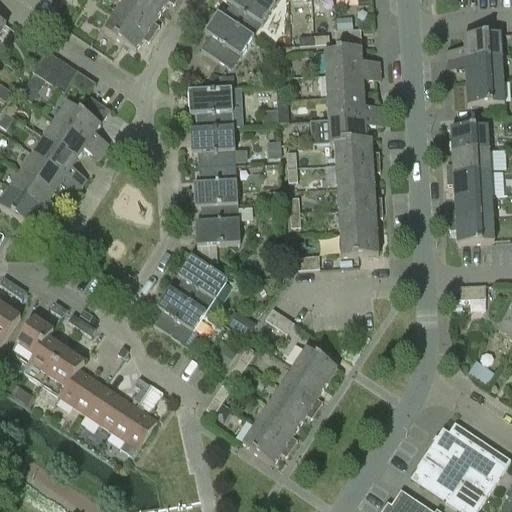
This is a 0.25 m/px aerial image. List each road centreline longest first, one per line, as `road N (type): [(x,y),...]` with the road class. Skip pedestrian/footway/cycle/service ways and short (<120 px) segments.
road 1 (residential): [(424,280),(409,28)]
road 2 (residential): [(113,328),(168,241),(160,153),(138,130)]
road 3 (residential): [(35,280),(138,130)]
road 4 (residential): [(145,97),(0,6)]
road 5 (residential): [(340,511),(421,382)]
road 6 (residential): [(206,407),(154,375),(113,328)]
